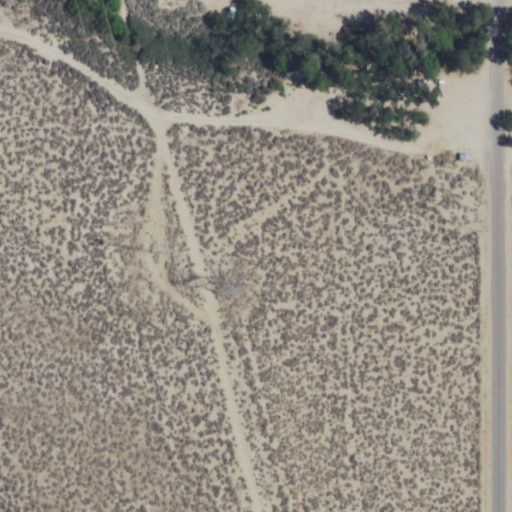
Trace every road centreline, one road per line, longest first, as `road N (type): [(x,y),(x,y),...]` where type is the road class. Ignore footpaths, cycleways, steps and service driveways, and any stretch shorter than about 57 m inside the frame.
road 1 (track): [(494,123),(445,135),(340,130),(259,114),(166,114),(0,35)]
road 2 (tertiary): [(495,0),(496,511)]
road 3 (track): [(264,511),(166,114)]
